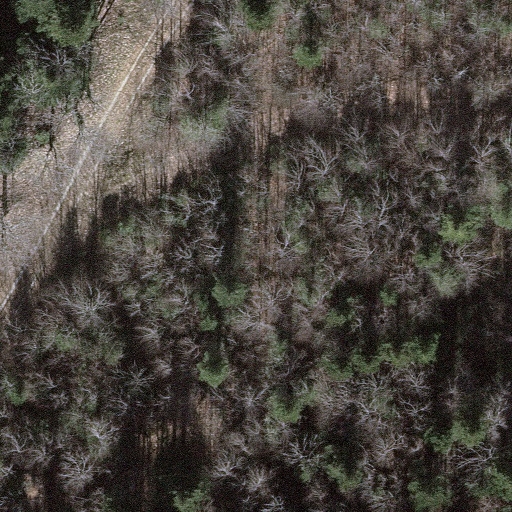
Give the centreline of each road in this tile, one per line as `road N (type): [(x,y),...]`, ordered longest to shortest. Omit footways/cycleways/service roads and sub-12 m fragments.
road 1 (track): [(46,238),(254,135),(333,110),(511,101)]
road 2 (track): [(0,314),(179,0)]
